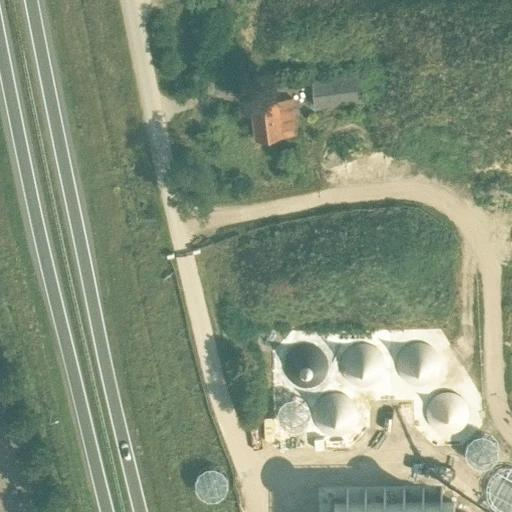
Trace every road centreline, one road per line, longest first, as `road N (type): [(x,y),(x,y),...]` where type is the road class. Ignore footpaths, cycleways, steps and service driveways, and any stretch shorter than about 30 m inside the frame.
road 1 (unclassified): [(511,417),(495,377),(481,221),(464,201),(434,190),(182,221),(128,0)]
road 2 (primary): [(145,511),(57,135)]
road 3 (primary): [(19,141),(110,511)]
road 4 (unknown): [(172,199),(203,347),(257,511)]
road 5 (trunk): [(57,135),(31,0)]
